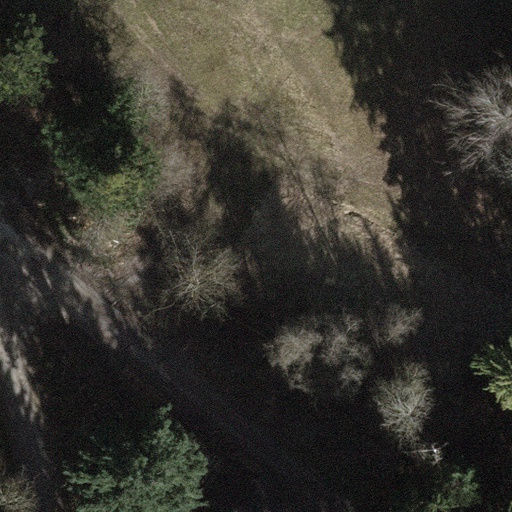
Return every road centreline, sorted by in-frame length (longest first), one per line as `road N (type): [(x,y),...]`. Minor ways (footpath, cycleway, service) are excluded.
road 1 (track): [(0,247),(329,511)]
road 2 (track): [(44,511),(0,313)]
